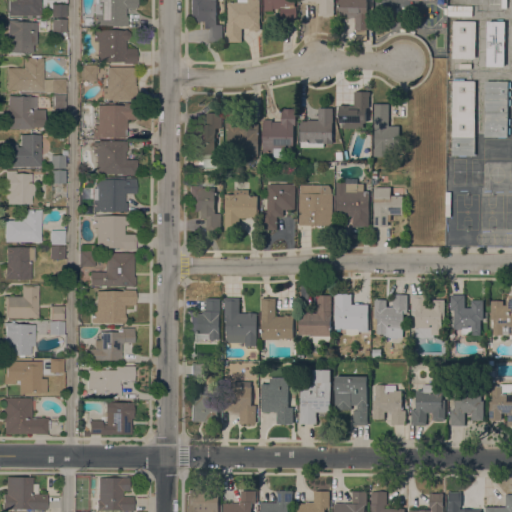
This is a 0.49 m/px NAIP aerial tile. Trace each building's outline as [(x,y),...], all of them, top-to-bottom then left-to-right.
[(40,0),(40,16),(5,16),(5,0),(40,0)] [(124,8),(124,17),(127,17),(127,26),(93,26),(93,4),(97,4),(97,0),(136,0),(136,8),(124,8)] [(189,23),(189,0),(216,0),(216,20),(217,20),(217,24),(223,24),(222,41),(217,41),(217,43),(210,43),(210,41),(208,41),(208,29),(201,29),(202,22),(198,22),(198,23),(189,23)] [(242,42),(226,42),(226,25),(227,25),(228,2),(237,2),(237,0),(259,0),(259,14),(260,14),(260,18),(259,18),(259,23),(260,23),(260,30),(249,30),(249,28),(242,28),(242,42)] [(264,0),(295,0),(295,6),(296,6),(296,23),(294,23),(294,22),(281,22),(281,9),(273,9),(273,11),(264,11),(264,0)] [(319,3),(316,3),(316,1),(308,1),(308,2),(303,2),(303,1),(301,1),(301,0),(333,0),(333,16),(329,16),(329,17),(323,17),(323,16),(319,16),(319,3)] [(355,29),(355,18),(347,18),(347,16),(339,16),(339,0),(367,0),(367,14),(371,14),(370,29),(366,29),(366,41),(356,41),(356,29),(355,29)] [(65,17),(51,17),(51,5),(65,5),(65,17)] [(35,45),(32,45),(32,53),(6,52),(7,20),(18,20),(18,22),(36,23),(35,45)] [(65,32),(50,32),(51,20),(65,20),(65,32)] [(475,58),(453,58),(453,21),(476,21),(475,58)] [(504,67),(486,66),(487,21),(505,21),(504,67)] [(96,42),(93,42),(93,30),(123,30),(126,30),(126,31),(127,31),(129,34),(129,37),(128,39),(125,40),(125,41),(124,41),(124,48),(135,48),(135,64),(122,64),(122,62),(96,62),(96,42)] [(6,90),(6,68),(23,69),(23,58),(42,58),(42,62),(42,79),(65,80),(65,94),(51,93),(42,93),(42,91),(6,90)] [(80,66),(97,66),(97,74),(95,74),(95,80),(80,80),(80,66)] [(106,67),(133,67),(133,86),(135,86),(135,101),(107,100),(107,99),(102,98),(102,88),(106,88),(106,67)] [(475,156),(452,156),(453,81),(475,81),(475,156)] [(510,81),(510,88),(508,88),(508,90),(510,90),(510,97),(508,97),(508,100),(510,100),(510,106),(508,106),(507,119),(510,119),(510,125),(507,125),(507,128),(510,128),(510,134),(507,134),(507,137),(485,137),(485,81),(510,81)] [(369,91),(369,106),(366,106),(366,123),(363,123),(363,128),(342,128),(342,122),(338,122),(339,105),(349,105),(349,106),(353,106),(354,91),(369,91)] [(50,108),(50,95),(65,95),(64,108),(50,108)] [(35,110),(44,110),(43,128),(31,128),(31,129),(5,129),(6,106),(7,106),(7,96),(19,96),(19,97),(35,97),(35,110)] [(125,138),(92,137),(92,129),(93,129),(93,125),(96,125),(97,105),(122,106),(122,104),(136,104),(135,120),(125,120),(125,138)] [(388,126),(399,126),(398,149),(390,149),(390,157),(373,156),(373,148),(374,148),(374,127),(374,104),(389,104),(388,126)] [(263,120),(272,120),(272,122),(281,122),(281,108),(296,108),(295,125),(293,125),(293,148),(284,148),(284,157),(273,157),(273,153),(263,153),(263,120)] [(318,108),(333,108),(332,143),(324,143),(324,147),(301,147),(301,142),(300,142),(300,128),(299,128),(299,125),(300,125),(300,121),(308,121),(308,120),(318,120),(318,108)] [(198,154),(198,155),(189,155),(190,130),(198,130),(198,132),(201,132),(201,124),(206,124),(207,113),(222,113),(222,128),(216,128),(216,134),(215,134),(215,154),(198,154)] [(258,156),(247,156),(247,152),(228,151),(228,128),(226,128),(226,113),(242,113),(242,124),(258,124),(258,156)] [(39,167),(4,167),(4,144),(16,144),(16,147),(19,147),(19,135),(40,135),(39,167)] [(511,138),(511,161),(500,161),(500,163),(496,163),(496,161),(485,161),(485,138),(511,138)] [(135,176),(120,175),(120,174),(96,174),(96,154),(92,154),(92,142),(97,142),(97,141),(125,141),(125,151),(124,151),(124,160),(135,160),(135,176)] [(64,169),(50,169),(50,156),(64,156),(64,169)] [(479,162),(479,184),(450,184),(450,161),(479,162)] [(5,171),(14,171),(15,174),(30,174),(30,184),(34,184),(34,195),(30,195),(30,204),(6,204),(6,199),(5,199),(5,171)] [(64,183),(50,184),(50,171),(64,171),(64,183)] [(124,180),(124,178),(134,179),(134,194),(123,193),(123,203),(126,203),(125,212),(92,212),(92,188),(96,188),(96,180),(124,180)] [(369,191),(369,226),(352,226),(352,216),(336,215),(336,182),(346,182),(346,183),(363,183),(363,191),(369,191)] [(277,230),(263,230),(263,211),(267,211),(268,199),(266,199),(266,194),(268,194),(268,184),(295,184),(295,209),(283,209),(283,217),(277,216),(277,230)] [(299,193),(300,193),(301,184),(328,185),(330,186),(332,191),(332,194),(332,224),(332,225),(299,225),(299,193)] [(215,187),(215,213),(221,213),(221,230),(207,230),(207,218),(201,218),(200,211),(197,211),(197,212),(188,212),(188,186),(198,186),(198,187),(201,187),(215,187)] [(374,187),(391,187),(391,196),(403,196),(403,214),(388,214),(388,227),(373,226),(374,187)] [(239,218),(239,230),(225,230),(225,194),(234,194),(234,189),(249,189),(249,194),(252,194),(252,196),(258,196),(258,217),(250,217),(250,218),(239,218)] [(4,242),(4,221),(21,221),(21,210),(40,210),(39,242),(38,242),(38,244),(33,244),(34,242),(4,242)] [(123,234),(135,235),(134,250),(121,250),(121,248),(95,247),(95,228),(92,228),(92,216),(124,216),(124,217),(126,217),(128,220),(128,223),(126,225),(123,226),(123,234)] [(63,231),(63,245),(49,245),(49,231),(63,231)] [(49,246),(63,246),(63,259),(49,259),(49,246)] [(30,280),(4,280),(4,264),(6,264),(6,247),(34,248),(34,262),(30,262),(30,280)] [(78,252),(78,250),(93,250),(93,252),(93,267),(78,267),(78,252)] [(89,286),(89,272),(104,272),(104,253),(132,254),(132,277),(134,277),(134,287),(105,286),(105,288),(100,288),(100,286),(89,286)] [(37,319),(3,318),(4,296),(20,297),(21,285),(37,285),(37,319)] [(121,292),(121,290),(134,290),(134,293),(135,293),(135,303),(134,303),(134,305),(123,305),(123,323),(115,323),(115,326),(102,326),(102,323),(91,323),(91,311),(95,311),(96,292),(121,292)] [(351,304),(368,304),(368,332),(359,332),(359,334),(354,335),(351,335),(346,335),(346,333),(343,329),(335,329),(336,294),(352,294),(351,304)] [(412,294),(426,294),(427,300),(444,300),(445,319),(441,319),(442,335),(433,335),(433,337),(416,338),(415,313),(412,313),(412,294)] [(451,294),(465,295),(465,308),(471,308),(471,300),(483,300),(483,320),(481,320),(480,335),(471,335),(471,334),(462,334),(462,329),(454,329),(454,310),(450,310),(451,294)] [(299,335),(299,312),(307,312),(307,311),(309,311),(309,313),(317,313),(317,295),(331,295),(331,316),(330,338),(329,340),(321,341),(319,343),(317,344),(315,344),(314,343),(313,341),(313,335),(299,335)] [(403,337),(383,337),(383,334),(377,334),(376,318),(374,318),(374,300),(386,300),(386,307),(393,307),(393,295),(407,295),(407,314),(403,314),(403,329),(403,337)] [(491,301),(503,301),(503,305),(507,305),(507,300),(509,300),(509,295),(511,295),(511,335),(493,335),(493,325),(494,325),(494,319),(491,319),(491,301)] [(220,298),(220,314),(219,314),(219,333),(220,333),(220,339),(192,339),(192,334),(188,334),(188,313),(206,313),(206,298),(220,298)] [(239,313),(248,313),(254,313),(257,313),(256,346),(245,346),(245,343),(227,343),(227,321),(225,321),(225,302),(224,302),(224,298),(239,298),(239,313)] [(261,298),(276,298),(275,316),(284,316),(284,315),(287,315),(287,316),(291,316),(291,315),(293,315),(293,343),(279,343),(279,340),(262,339),(262,320),(261,320),(261,298)] [(63,306),(63,321),(49,320),(49,306),(63,306)] [(63,322),(63,335),(48,335),(48,322),(63,322)] [(14,323),(14,325),(34,325),(34,335),(33,335),(33,346),(30,346),(30,355),(4,355),(4,327),(2,327),(2,323),(14,323)] [(101,362),(88,362),(88,349),(93,349),(93,340),(98,340),(99,332),(116,332),(116,331),(120,331),(120,328),(133,328),(133,343),(122,343),(122,344),(121,344),(120,361),(101,360),(101,362)] [(48,360),(62,360),(62,373),(48,373),(48,360)] [(40,379),(45,379),(45,393),(38,393),(38,394),(21,394),(21,395),(18,395),(18,381),(14,381),(14,384),(3,384),(3,374),(4,374),(4,361),(40,362),(40,379)] [(189,376),(203,376),(203,363),(189,363),(189,376)] [(86,370),(116,371),(116,366),(133,366),(133,382),(121,382),(120,401),(107,401),(107,397),(93,397),(93,389),(87,389),(87,386),(86,386),(86,370)] [(330,412),(316,412),(316,417),(317,417),(317,424),(300,424),(300,417),(301,381),(311,382),(311,369),(331,370),(330,412)] [(368,377),(367,425),(353,425),(353,411),(357,411),(357,405),(351,405),(351,410),(335,410),(335,376),(368,377)] [(261,384),(269,384),(269,378),(288,378),(288,407),(293,407),(293,423),(292,424),(285,425),(277,424),(277,412),(261,412),(261,384)] [(256,424),(239,423),(239,413),(232,413),(232,411),(223,411),(224,381),(251,382),(251,387),(252,387),(251,405),(256,405),(256,424)] [(450,410),(454,410),(454,396),(459,396),(459,382),(480,382),(480,396),(481,396),(481,401),(483,401),(483,421),(472,421),(472,412),(465,412),(465,426),(450,425),(450,410)] [(416,390),(423,390),(423,384),(442,384),(442,400),(445,400),(444,421),(432,420),(432,412),(426,412),(426,426),(411,425),(411,409),(415,409),(416,390)] [(500,385),(500,384),(511,384),(511,425),(508,425),(508,413),(501,413),(501,420),(489,420),(489,401),(492,401),(492,385),(493,385),(500,385)] [(372,419),(372,401),(375,401),(375,385),(396,385),(396,390),(401,390),(401,406),(403,406),(403,409),(401,409),(401,410),(406,410),(405,424),(391,424),(391,412),(385,412),(384,419),(372,419)] [(210,394),(210,402),(218,402),(217,415),(219,416),(218,422),(190,421),(190,389),(202,389),(202,394),(210,394)] [(30,418),(46,418),(46,420),(48,420),(48,430),(45,430),(45,435),(34,435),(34,434),(3,434),(3,422),(2,422),(2,399),(30,399),(30,418)] [(130,435),(88,435),(88,421),(101,421),(101,425),(105,425),(105,413),(104,413),(104,402),(110,402),(110,403),(128,403),(128,402),(131,402),(131,419),(130,419),(130,435)] [(5,477),(31,478),(31,484),(36,484),(36,494),(45,494),(45,510),(2,510),(2,494),(5,494),(5,477)] [(97,478),(120,479),(120,478),(127,478),(127,492),(121,491),(121,497),(132,497),(131,511),(100,511),(95,511),(95,501),(97,501),(97,478)] [(185,511),(185,489),(218,490),(218,511),(185,511)] [(239,504),(239,501),(240,501),(241,490),(255,491),(255,503),(251,503),(250,511),(223,511),(223,503),(239,504)] [(277,502),(277,490),(293,491),(293,493),(292,493),(292,503),(289,503),(289,507),(288,507),(287,511),(259,511),(260,502),(277,502)] [(312,491),(329,491),(329,508),(326,507),(326,509),(325,509),(324,511),(296,511),(297,503),(305,503),(305,501),(312,501),(312,491)] [(333,511),(334,503),(352,503),(352,491),(367,491),(367,505),(365,505),(365,511),(367,511),(366,511),(333,511)] [(370,511),(371,491),(386,492),(386,505),(384,505),(384,508),(404,508),(404,511),(370,511)] [(448,511),(448,492),(460,492),(460,506),(459,506),(459,509),(480,509),(480,511),(448,511)] [(409,511),(409,510),(430,510),(430,508),(429,508),(429,493),(443,493),(442,505),(443,505),(443,511),(409,511)] [(505,507),(505,494),(511,494),(511,511),(485,511),(485,507),(505,507)]
